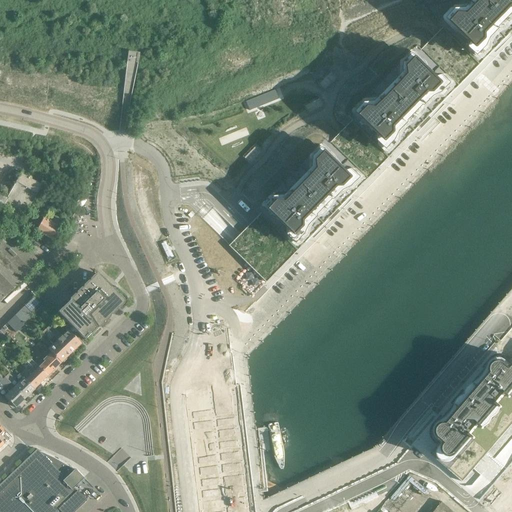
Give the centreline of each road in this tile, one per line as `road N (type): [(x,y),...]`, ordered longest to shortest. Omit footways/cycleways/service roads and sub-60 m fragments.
road 1 (residential): [(234,335),(511,54)]
road 2 (residential): [(286,511),(399,456),(511,324)]
road 3 (residential): [(28,430),(141,311),(143,300),(105,223)]
road 4 (residential): [(193,352),(200,325),(168,217),(163,160),(122,140)]
road 5 (residential): [(234,335),(252,511)]
road 6 (residential): [(186,511),(174,388),(193,352)]
road 7 (residential): [(0,317),(105,223)]
road 8 (residential): [(28,430),(105,476),(127,511)]
